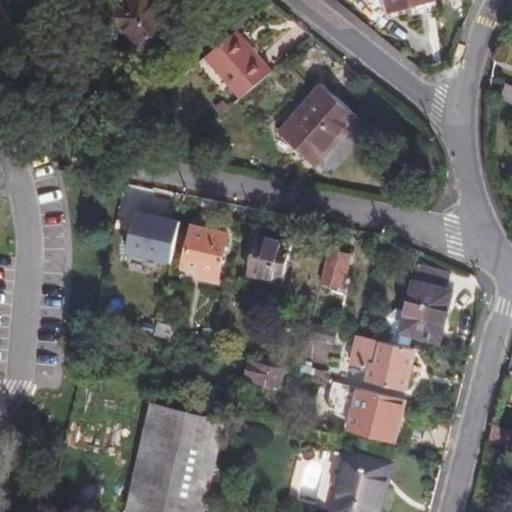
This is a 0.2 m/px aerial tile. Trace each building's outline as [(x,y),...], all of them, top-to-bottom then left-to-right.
[(147,64),(178,37),(150,6),(144,0),(107,0),(117,12),(108,20),(147,64)] [(428,0),(380,0),(384,12),(419,3),(428,0)] [(33,43),(51,27),(34,9),(11,30),(18,37),(23,32),(33,43)] [(195,54),(231,95),(263,67),(252,54),(227,26),(195,54)] [(307,163),(345,119),(319,96),(309,87),(270,131),(307,163)] [(511,90),(504,87),(498,101),(511,106),(511,90)] [(146,124),(169,104),(158,90),(135,110),(146,124)] [(165,249),(172,216),(136,208),(133,223),(126,222),(122,239),(165,249)] [(194,228),(183,226),(175,264),(192,267),(191,273),(207,276),(217,233),(194,228)] [(283,241),(249,233),(240,270),(274,279),(283,241)] [(344,252),(320,246),(313,277),(337,283),(344,252)] [(409,262),(397,309),(392,328),(405,332),(431,338),(434,324),(443,289),(437,287),(441,270),(409,262)] [(92,300),(88,316),(142,329),(146,314),(92,300)] [(378,331),(380,339),(401,344),(405,332),(392,328),(397,309),(385,306),(380,312),(382,315),(378,331)] [(148,318),(146,330),(167,335),(170,323),(148,318)] [(328,326),(304,321),(301,335),(325,340),(328,326)] [(380,339),(352,332),(345,358),(365,363),(361,379),(398,388),(403,369),(409,346),(401,344),(380,339)] [(273,366),(241,358),(237,376),(268,384),(273,366)] [(214,404),(218,388),(207,386),(203,401),(214,404)] [(389,427),(396,400),(351,389),(341,428),(386,440),(389,427)] [(194,511),(217,422),(144,404),(118,510),(127,511),(194,511)] [(511,434),(485,428),(481,446),(511,454),(511,434)] [(368,511),(381,463),(341,453),(326,510),(334,511),(368,511)] [(73,506),(80,481),(65,477),(58,502),(73,506)]
